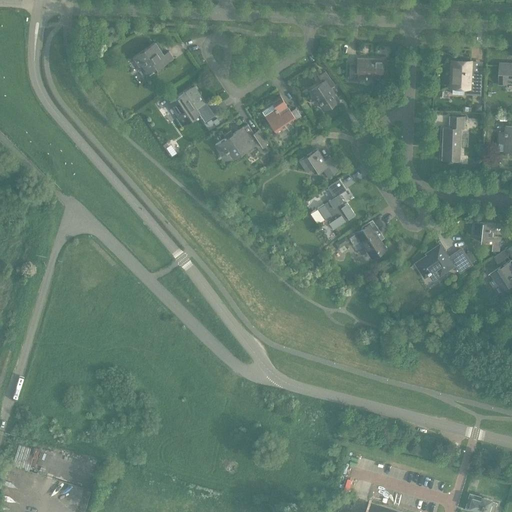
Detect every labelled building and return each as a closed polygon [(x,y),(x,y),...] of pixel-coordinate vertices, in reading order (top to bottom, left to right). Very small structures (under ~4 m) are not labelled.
[(153,43),(142,51),(133,56),(140,66),(142,64),(147,72),(155,67),(157,69),(173,57),(169,51),(162,56),(153,43)] [(382,79),(382,59),(357,58),(357,63),(348,63),(348,79),(356,80),(356,75),(374,76),(374,79),(382,79)] [(480,95),(482,61),(469,60),(469,62),(450,62),(450,87),(451,87),(451,93),(452,94),(462,95),(480,95)] [(511,83),(511,63),(499,63),(499,84),(505,85),(505,83),(511,83)] [(323,84),(312,91),(323,107),(337,97),(331,87),(335,84),(326,70),(318,76),(323,84)] [(194,86),(178,97),(169,103),(179,117),(177,118),(182,126),(199,114),(196,109),(205,103),(194,86)] [(261,111),(275,131),(295,117),(296,119),(301,116),(295,106),(290,109),(280,95),(271,101),(273,104),(262,111),(262,110),(261,111)] [(464,129),(464,116),(448,116),(448,127),(441,127),(441,159),(459,159),(460,129),(464,129)] [(223,139),(215,144),(222,155),(228,150),(233,157),(242,152),(253,144),(251,140),(256,136),(253,133),(247,124),(243,127),(233,134),(226,138),(225,138),(223,139)] [(505,133),(499,133),(499,153),(511,153),(511,126),(505,127),(505,133)] [(260,129),(253,133),(256,136),(262,146),(268,142),(260,129)] [(316,148),(307,155),(299,160),(306,172),(314,166),(318,172),(322,169),(327,176),(335,171),(338,169),(329,155),(323,159),(316,148)] [(319,207),(311,212),(318,223),(330,215),(333,219),(329,222),(334,229),(342,223),(355,215),(347,203),(345,204),(342,200),(344,199),(340,194),(346,190),(339,179),(327,187),(334,197),(319,207)] [(362,227),(363,229),(358,232),(349,238),(354,245),(360,241),(372,257),(386,247),(378,235),(382,233),(373,219),(362,227)] [(480,235),(480,241),(492,242),(491,249),(499,250),(500,236),(494,235),(495,223),(474,221),(472,234),(480,235)] [(345,236),(335,242),(339,248),(344,245),(349,241),(345,236)] [(428,255),(416,263),(425,277),(437,269),(441,274),(456,264),(461,271),(472,264),(462,249),(449,258),(440,245),(427,254),(428,255)] [(498,262),(509,254),(505,249),(494,256),(498,262)] [(511,263),(510,260),(492,273),(503,290),(511,284),(511,263)] [(473,498),(470,507),(480,510),(479,511),(488,511),(490,511),(492,505),(490,505),(492,500),(484,498),(483,501),(473,498)]
